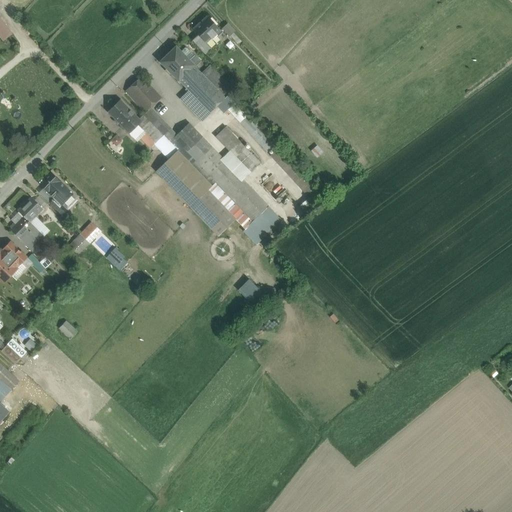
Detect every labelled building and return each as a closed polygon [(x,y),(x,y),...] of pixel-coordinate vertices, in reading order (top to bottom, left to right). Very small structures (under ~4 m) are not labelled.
[(207,17),(193,30),(198,35),(205,43),(210,38),(211,39),(220,31),(207,17)] [(0,18),(0,37),(3,41),(12,34),(0,18)] [(235,32),(227,24),(222,28),(229,37),(233,33),(235,32)] [(241,42),(233,33),(229,37),(237,45),(241,42)] [(205,43),(198,35),(192,41),(204,54),(211,49),(205,43)] [(175,47),(160,62),(178,81),(194,66),(175,47)] [(230,85),(209,65),(201,73),(211,84),(225,98),(233,90),(230,85)] [(201,73),(194,66),(178,81),(188,91),(196,99),(211,84),(201,73)] [(161,98),(141,77),(125,91),(145,113),(150,108),(161,98)] [(211,84),(196,99),(210,113),(217,106),(225,98),(211,84)] [(225,98),(217,106),(220,109),(223,113),(240,97),(233,90),(225,98)] [(196,99),(188,91),(180,99),(201,121),(209,114),(210,113),(196,99)] [(141,121),(120,100),(108,112),(129,134),(137,125),(141,122),(141,121)] [(210,113),(209,114),(211,117),(220,109),(217,106),(210,113)] [(176,135),(150,108),(143,115),(153,125),(163,136),(169,142),(176,135)] [(276,144),(248,114),(240,123),(267,152),(276,144)] [(145,118),(141,121),(141,122),(137,125),(143,131),(145,133),(153,126),(145,118)] [(222,158),(188,123),(176,135),(169,142),(212,187),(216,182),(253,221),(262,212),(268,207),(268,206),(243,180),(222,158)] [(137,125),(129,134),(135,140),(143,131),(137,125)] [(163,136),(153,125),(153,126),(145,133),(140,138),(150,148),(163,136)] [(245,148),(225,127),(215,136),(229,151),(235,158),(245,148)] [(259,163),(245,148),(235,158),(249,173),(259,163)] [(323,195),(279,148),(271,156),(314,203),(323,195)] [(211,186),(177,151),(156,171),(190,207),(208,191),(207,190),(211,186)] [(235,158),(229,151),(222,158),(243,180),(250,173),(249,173),(235,158)] [(73,194),(50,172),(38,184),(53,198),(54,198),(62,205),(73,194)] [(235,219),(208,191),(190,207),(218,236),(235,219)] [(31,197),(17,211),(23,217),(15,225),(14,223),(10,227),(11,229),(10,230),(20,240),(34,227),(30,222),(43,209),(31,197)] [(53,198),(49,203),(62,215),(67,210),(62,205),(54,198),(53,198)] [(309,199),(300,207),(306,214),(317,207),(309,199)] [(275,214),(268,207),(262,212),(269,220),(275,214)] [(269,220),(262,212),(253,221),(251,223),(266,238),(280,224),(276,220),(271,224),(268,221),(269,220)] [(91,223),(80,234),(89,243),(100,232),(91,223)] [(34,227),(20,240),(30,250),(40,241),(39,241),(44,237),(34,227)] [(26,258),(10,243),(4,249),(4,250),(19,264),(26,258)] [(129,261),(115,247),(106,257),(120,270),(129,261)] [(4,250),(1,254),(0,253),(0,279),(3,282),(16,269),(15,268),(19,264),(4,250)] [(41,271),(51,263),(45,256),(36,265),(41,271)] [(255,307),(267,295),(249,278),(238,289),(255,307)] [(66,322),(58,329),(70,341),(77,333),(66,322)] [(31,340),(25,344),(30,351),(36,346),(31,340)] [(8,344),(1,352),(16,364),(22,356),(8,344)] [(0,402),(19,381),(0,363),(0,402)] [(0,402),(0,422),(10,412),(0,402)]
